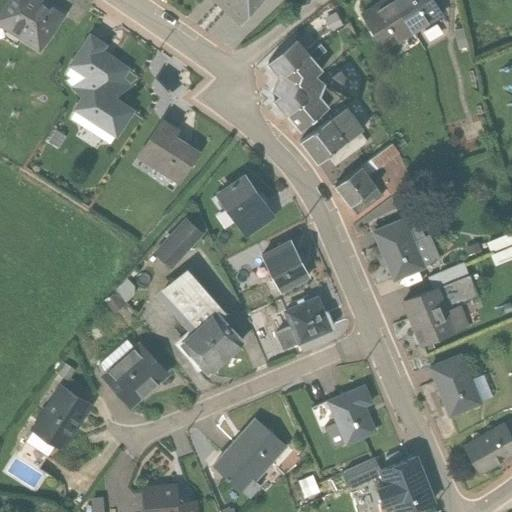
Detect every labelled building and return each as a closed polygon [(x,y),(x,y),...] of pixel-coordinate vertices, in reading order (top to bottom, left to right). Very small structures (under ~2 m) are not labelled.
[(280,21),(255,0),(231,0),(206,29),(244,62),(280,21)] [(323,0),(285,0),(308,19),(323,0)] [(511,9),(511,0),(475,0),(490,23),(511,9)] [(429,14),(397,32),(419,69),(450,50),(429,14)] [(68,57),(21,28),(0,62),(0,73),(42,100),(68,57)] [(419,69),(397,32),(366,50),(388,88),(419,69)] [(317,89),(304,73),(274,98),(287,114),(317,89)] [(134,109),(92,82),(69,117),(111,144),(134,109)] [(330,104),(317,89),(287,114),(301,129),(330,104)] [(347,105),(300,140),(316,162),(329,153),(336,162),(367,140),(359,130),(363,127),(347,105)] [(200,150),(156,122),(135,156),(178,184),(200,150)] [(375,186),(361,164),(333,185),(348,206),(375,186)] [(276,214),(245,170),(214,192),(246,236),(276,214)] [(382,195),(375,186),(348,206),(355,215),(382,195)] [(426,267),(403,216),(371,230),(394,282),(426,267)] [(202,235),(185,217),(153,250),(171,267),(202,235)] [(310,276),(291,236),(260,251),(280,291),(310,276)] [(511,244),(496,250),(499,260),(511,256),(511,244)] [(230,311),(187,264),(156,292),(192,331),(216,308),(224,316),(230,311)] [(477,295),(469,273),(403,299),(421,344),(468,326),(459,302),(477,295)] [(332,329),(317,294),(281,309),(296,344),(332,329)] [(216,308),(192,331),(178,343),(207,374),(245,339),(224,316),(216,308)] [(256,329),(272,325),(269,309),(253,313),(256,329)] [(168,374),(138,340),(99,374),(130,408),(168,374)] [(481,402),(460,351),(426,365),(448,416),(481,402)] [(366,382),(326,398),(345,444),(376,431),(365,405),(374,402),(366,382)] [(90,404),(59,384),(31,429),(62,448),(90,404)] [(286,447),(254,417),(212,464),(248,496),(259,484),(256,480),(286,447)] [(511,454),(511,437),(503,421),(461,445),(478,474),(511,454)] [(414,454),(377,469),(379,475),(393,511),(406,511),(433,502),(414,454)] [(349,487),(379,475),(377,469),(373,459),(343,471),(349,487)] [(312,475),(300,480),(307,497),(320,492),(312,475)] [(175,484),(141,486),(142,511),(197,511),(197,500),(190,501),(180,491),(175,484)]
